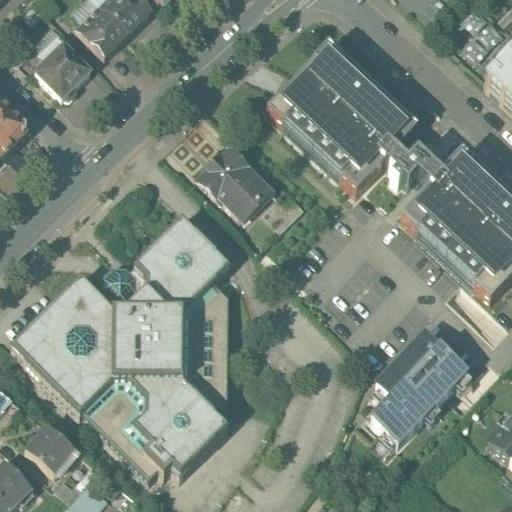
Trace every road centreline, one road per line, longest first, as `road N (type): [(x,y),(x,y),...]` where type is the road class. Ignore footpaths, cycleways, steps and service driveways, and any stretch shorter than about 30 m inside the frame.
road 1 (secondary): [(284,0),(85,180)]
road 2 (residential): [(511,161),(335,0)]
road 3 (residential): [(0,87),(85,180)]
road 4 (secondary): [(85,180),(0,265)]
